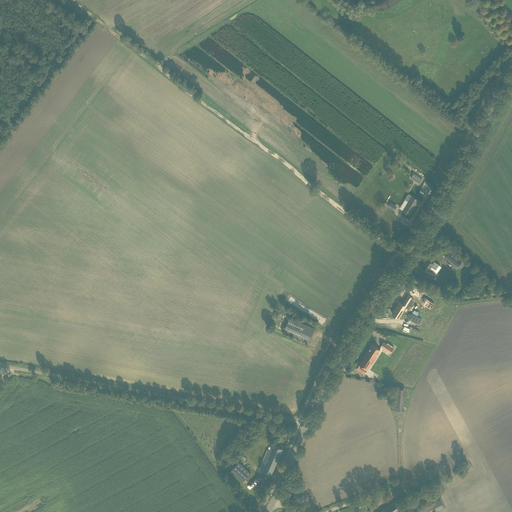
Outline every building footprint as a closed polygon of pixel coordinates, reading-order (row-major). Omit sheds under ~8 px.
[(413,173),(411,178),(419,183),(422,179),(413,173)] [(403,211),(409,215),(418,200),(409,194),(405,199),(409,202),(403,211)] [(450,249),(444,256),(458,266),(463,259),(450,249)] [(438,265),(434,262),(433,263),(428,260),(426,263),(425,262),(421,267),(427,272),(430,274),(433,270),(430,268),(431,266),(435,269),(438,265)] [(400,300),(392,311),(399,315),(407,302),(411,304),(415,298),(411,296),(412,295),(408,293),(403,302),(400,300)] [(425,295),(422,301),(430,307),(434,301),(425,295)] [(283,332),(308,343),(314,329),(289,317),(283,332)] [(383,342),(380,346),(390,353),(393,348),(383,342)] [(356,369),(361,372),(364,374),(373,360),(374,360),(377,356),(376,356),(380,349),(376,347),(372,344),(356,369)] [(391,410),(404,411),(405,389),(392,388),(391,410)] [(269,437),(273,439),(277,429),(273,428),(269,437)] [(259,469),(271,475),(282,449),(274,445),(271,451),(268,449),(259,469)] [(229,472),(241,483),(251,473),(239,462),(229,472)] [(249,483),(250,484),(254,487),(262,478),(258,474),(249,483)] [(414,493),(418,504),(428,500),(423,489),(414,493)] [(439,500),(412,511),(435,511),(443,508),(439,500)] [(379,511),(402,511),(395,502),(379,511)]
